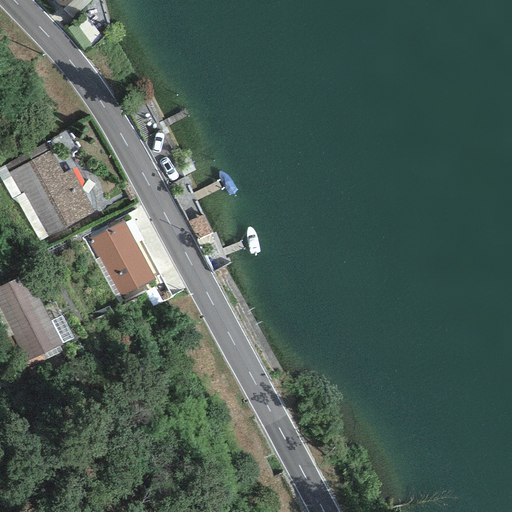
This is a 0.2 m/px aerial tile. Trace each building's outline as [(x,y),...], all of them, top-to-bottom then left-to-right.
[(72,0),(52,0),(62,10),(72,0)] [(72,0),(62,10),(71,19),(90,0),(72,0)] [(66,131),(4,166),(21,195),(23,193),(47,237),(94,213),(81,188),(85,185),(67,151),(75,147),(66,131)] [(17,204),(39,242),(47,237),(23,193),(21,195),(4,166),(0,167),(0,178),(11,199),(17,204)] [(123,222),(87,241),(97,258),(98,258),(118,294),(120,298),(154,280),(123,222)] [(114,297),(118,294),(98,258),(97,258),(93,260),(114,297)] [(0,310),(12,335),(25,362),(43,354),(59,346),(61,345),(43,308),(26,274),(0,286),(0,310)] [(54,303),(43,308),(61,345),(73,339),(54,303)] [(0,326),(6,338),(12,335),(0,310),(0,326)] [(61,352),(59,346),(43,354),(45,360),(61,352)]
